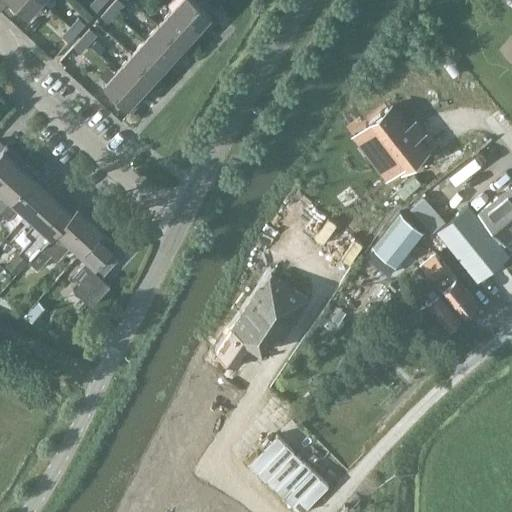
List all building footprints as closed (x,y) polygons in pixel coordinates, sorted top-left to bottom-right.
[(8,0),(25,15),(38,0),(8,0)] [(95,11),(104,1),(102,0),(91,0),(88,4),(95,11)] [(113,0),(109,5),(115,12),(124,2),(121,0),(113,0)] [(198,33),(212,18),(192,0),(177,0),(170,8),(198,33)] [(107,21),(115,12),(109,5),(100,15),(107,21)] [(184,48),(198,33),(170,8),(157,23),(184,48)] [(76,33),(84,24),(77,17),(68,26),(76,33)] [(171,64),(184,48),(157,23),(143,38),(171,64)] [(67,42),(76,33),(68,26),(60,35),(67,42)] [(87,44),(95,34),(88,28),(80,37),(87,44)] [(79,53),(87,44),(80,37),(71,46),(79,53)] [(157,79),(171,64),(143,38),(129,53),(157,79)] [(143,94),(157,79),(129,53),(115,69),(143,94)] [(129,109),(143,94),(115,69),(101,84),(129,109)] [(376,138),(363,148),(386,177),(398,167),(401,170),(426,150),(415,136),(423,131),(414,120),(407,126),(390,104),(365,124),(376,138)] [(0,179),(20,158),(4,144),(0,148),(0,179)] [(0,210),(35,172),(20,158),(0,179),(0,191),(4,194),(0,198),(0,210)] [(25,214),(50,186),(35,172),(0,210),(8,219),(18,208),(25,214)] [(511,186),(510,185),(480,210),(481,212),(478,215),(467,202),(456,211),(458,213),(437,232),(476,281),(498,262),(499,263),(509,255),(499,242),(503,239),(505,241),(511,235),(511,186)] [(18,249),(6,261),(16,270),(27,258),(74,207),(66,200),(50,186),(25,214),(33,221),(25,231),(31,237),(19,250),(18,249)] [(424,195),(411,206),(431,231),(445,219),(424,195)] [(103,223),(87,209),(79,202),(74,207),(27,258),(37,268),(51,253),(57,259),(71,245),(78,251),(103,223)] [(400,211),(373,246),(395,263),(422,229),(400,211)] [(93,265),(119,237),(103,223),(78,251),(87,259),(93,265)] [(476,304),(455,278),(433,251),(419,263),(425,270),(423,271),(431,280),(461,316),(476,304)] [(90,268),(93,265),(87,259),(72,275),(78,281),(71,289),(81,298),(100,276),(90,268)] [(273,267),(216,350),(241,366),(258,341),(269,347),(283,326),(292,332),(316,297),(273,267)] [(461,316),(431,280),(423,271),(413,279),(429,299),(424,303),(446,328),(461,316)] [(369,303),(357,318),(366,325),(377,310),(369,303)] [(385,328),(360,354),(371,365),(396,339),(385,328)] [(276,434),(248,463),(298,511),(300,511),(328,484),(276,434)]
